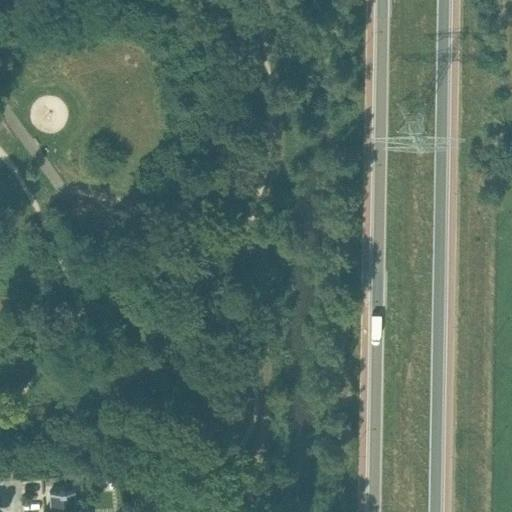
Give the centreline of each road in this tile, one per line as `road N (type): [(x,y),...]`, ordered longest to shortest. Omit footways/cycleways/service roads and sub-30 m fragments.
road 1 (secondary): [(382,0),(373,511)]
road 2 (secondary): [(438,511),(446,0)]
